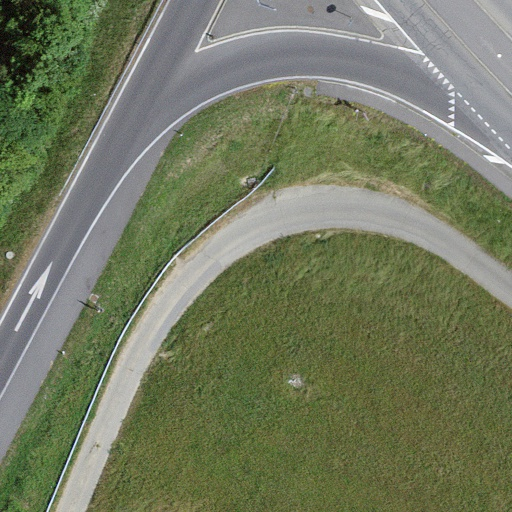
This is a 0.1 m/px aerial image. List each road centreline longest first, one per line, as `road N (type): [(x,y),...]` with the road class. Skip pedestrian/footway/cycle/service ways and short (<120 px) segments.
road 1 (motorway): [(135,113),(201,76),(291,53),(339,58),(484,98)]
road 2 (motorway): [(0,362),(135,113)]
road 3 (secondary): [(395,0),(484,98)]
road 4 (motorway): [(135,113),(195,0)]
